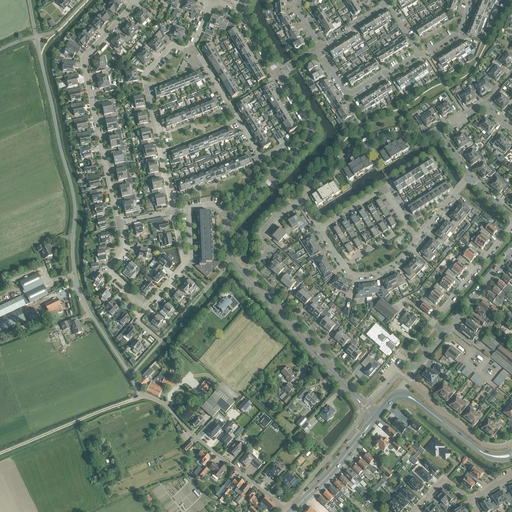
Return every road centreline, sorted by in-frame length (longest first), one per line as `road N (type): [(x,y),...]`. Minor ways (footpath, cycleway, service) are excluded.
road 1 (unclassified): [(290,511),(142,394),(89,313),(76,286),(72,190),(28,0)]
road 2 (residential): [(118,224),(82,59),(132,0)]
road 3 (residential): [(173,212),(144,75),(170,46),(191,50)]
road 4 (tertiary): [(373,418),(245,277)]
road 5 (residential): [(301,199),(333,165),(370,143),(436,130)]
road 6 (track): [(0,453),(142,394)]
road 7 (residential): [(273,178),(191,50)]
road 8 (residential): [(511,226),(433,322),(444,334)]
road 9 (residential): [(421,56),(352,93),(319,49)]
road 10 (secondary): [(401,394),(483,453),(511,454)]
road 11 (tertiary): [(273,178),(311,134),(277,74)]
road 12 (secondary): [(290,511),(373,418)]
road 13 (residential): [(320,228),(385,187),(408,227)]
